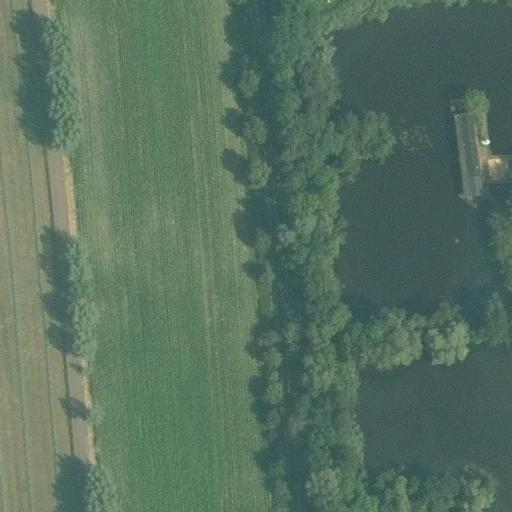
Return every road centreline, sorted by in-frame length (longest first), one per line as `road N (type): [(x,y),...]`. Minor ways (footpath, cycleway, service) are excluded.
road 1 (track): [(82,511),(31,0)]
road 2 (track): [(295,511),(253,0)]
